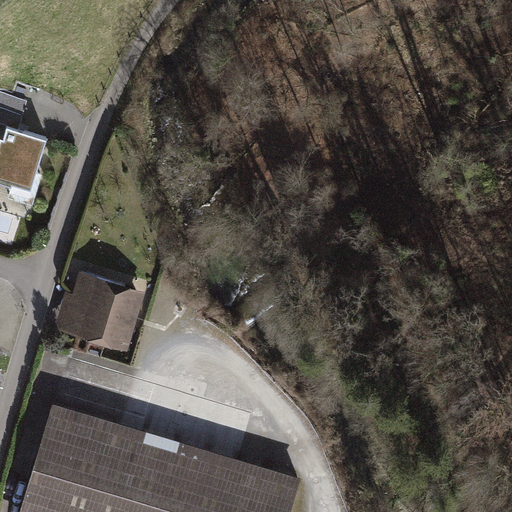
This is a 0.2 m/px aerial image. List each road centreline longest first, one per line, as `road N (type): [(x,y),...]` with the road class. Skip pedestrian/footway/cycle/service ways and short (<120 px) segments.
road 1 (unclassified): [(166,0),(118,74),(51,257)]
road 2 (residential): [(51,257),(0,427)]
